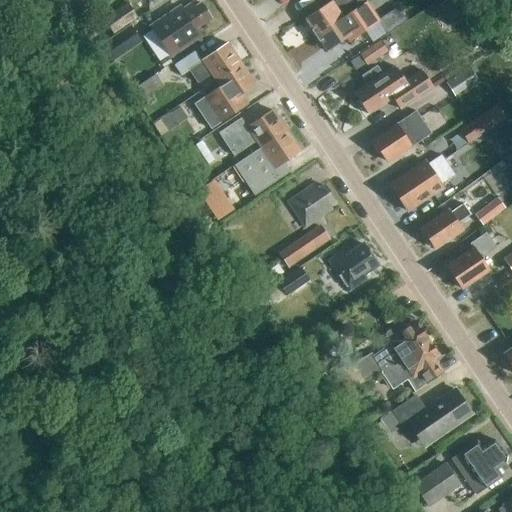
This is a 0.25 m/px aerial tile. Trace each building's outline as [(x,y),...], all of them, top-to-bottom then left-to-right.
[(317,9),(318,11),(304,20),(315,36),(365,2),(363,0),(350,0),(346,3),(344,0),(327,0),(317,6),(317,9)] [(451,0),(460,23),(482,15),(493,42),(511,34),(498,0),(451,0)] [(196,6),(194,2),(183,9),(180,6),(149,27),(171,60),(202,38),(196,30),(212,19),(201,2),(196,6)] [(365,2),(315,36),(325,52),(346,38),(348,41),(364,31),(356,20),(370,10),(365,2)] [(126,3),(103,19),(93,25),(103,39),(112,33),(113,34),(137,18),(126,3)] [(386,34),(406,20),(397,7),(377,21),(386,34)] [(130,25),(99,46),(109,61),(140,41),(130,25)] [(369,67),(404,48),(398,36),(362,55),(369,67)] [(202,61),(196,65),(189,55),(172,67),(179,77),(188,71),(197,84),(210,74),(215,81),(241,64),(227,43),(201,61),(202,61)] [(219,88),(206,97),(194,105),(210,130),(248,105),(241,94),(255,84),(241,64),(215,81),(219,88)] [(362,77),(367,85),(354,94),(367,115),(391,98),(399,109),(432,87),(423,74),(407,85),(394,66),(381,75),(376,67),(362,77)] [(469,68),(445,84),(454,97),(478,81),(469,68)] [(489,130),(498,125),(506,119),(496,105),(458,130),(468,144),(489,130)] [(272,111),(246,128),(241,119),(218,133),(233,156),(242,151),(256,142),(260,148),(286,131),(272,111)] [(416,112),(404,119),(396,125),(396,124),(386,131),(387,132),(373,141),(387,163),(397,156),(398,157),(411,148),(411,147),(431,134),(416,112)] [(300,152),(286,131),(260,148),(234,166),(255,196),(291,172),(284,162),(300,152)] [(201,141),(189,150),(187,151),(199,169),(213,160),(201,141)] [(401,178),(389,186),(406,212),(418,204),(419,205),(434,195),(433,194),(442,188),(440,185),(454,176),(441,155),(427,165),(424,161),(400,177),(401,178)] [(333,201),(323,186),(318,189),(314,184),(287,202),(304,228),(332,210),(328,204),(333,201)] [(474,215),(482,226),(504,209),(496,198),(474,215)] [(448,212),(421,230),(434,249),(461,231),(456,224),(469,216),(463,206),(450,214),(448,212)] [(289,268),(329,241),(320,228),(280,255),(289,268)] [(446,267),(461,289),(488,271),(480,259),(495,249),(485,235),(470,245),(473,249),(446,267)] [(362,244),(344,257),(341,253),(328,261),(349,292),(366,280),(364,276),(377,267),(362,244)] [(511,252),(503,259),(511,272),(511,252)] [(274,279),(282,273),(277,265),(268,270),(274,279)] [(288,297),(310,282),(301,269),(279,285),(288,297)] [(390,345),(373,356),(371,353),(354,365),(366,383),(381,373),(428,340),(417,325),(413,327),(411,323),(410,324),(400,331),(399,329),(393,328),(387,332),(385,338),(390,345)] [(428,340),(381,373),(392,389),(411,376),(413,379),(419,374),(426,384),(443,373),(436,363),(437,362),(435,359),(438,356),(428,340)] [(511,347),(503,354),(511,366),(511,347)] [(423,448),(472,415),(454,389),(425,410),(415,396),(379,420),(390,435),(402,426),(401,425),(405,422),(423,448)] [(501,477),(496,469),(505,463),(506,457),(500,448),(499,448),(494,440),(481,448),(476,441),(461,452),(451,459),(476,495),(501,477)] [(459,485),(444,464),(413,485),(428,507),(459,485)] [(511,511),(511,497),(501,505),(502,507),(498,510),(499,511),(511,511)]
